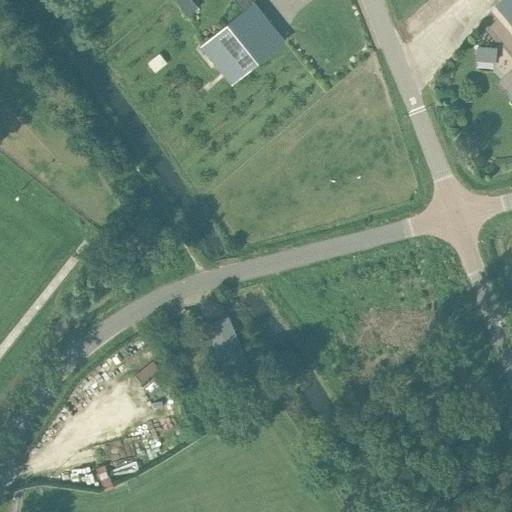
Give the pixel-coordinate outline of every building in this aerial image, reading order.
[(233,0),(241,10),(198,45),(231,84),(285,40),(253,0),(233,0)] [(511,0),(497,0),(493,4),(511,26),(511,0)] [(473,46),(472,60),(492,61),(493,47),(473,46)] [(226,314),(205,322),(225,370),(245,361),(226,314)] [(235,374),(240,386),(256,379),(251,368),(235,374)]
